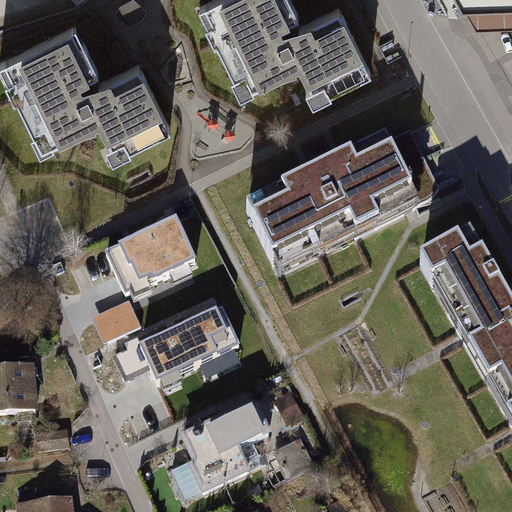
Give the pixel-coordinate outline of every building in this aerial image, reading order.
[(290,0),(206,0),(204,1),(243,89),(303,62),(316,92),(370,69),(342,6),(316,17),(289,25),(286,20),(297,15),(290,0)] [(76,26),(4,58),(43,146),(102,119),(116,150),(169,126),(141,63),(115,75),(88,83),(85,77),(96,72),(76,26)] [(394,135),(243,209),(276,276),(427,202),(394,135)] [(179,221),(99,256),(127,318),(159,302),(155,293),(167,288),(171,298),(200,284),(196,275),(203,272),(179,221)] [(511,316),(466,236),(417,264),(494,400),(511,389),(511,316)] [(222,313),(140,349),(158,387),(238,350),(222,313)] [(0,418),(34,416),(31,375),(0,377),(0,418)] [(511,389),(494,400),(511,430),(511,389)] [(207,498),(256,475),(245,452),(277,437),(263,408),(232,422),(229,417),(184,439),(197,467),(193,469),(207,498)] [(277,456),(292,479),(315,465),(300,441),(277,456)] [(433,511),(465,511),(452,485),(427,497),(433,511)] [(76,511),(75,499),(18,506),(18,511),(76,511)]
